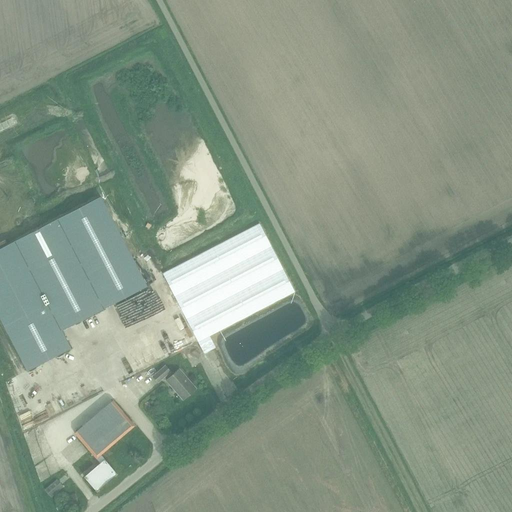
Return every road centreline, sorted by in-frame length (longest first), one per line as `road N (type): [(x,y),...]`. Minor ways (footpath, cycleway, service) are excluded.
road 1 (unclassified): [(84,511),(353,317),(511,235)]
road 2 (unknown): [(161,0),(330,332)]
road 3 (track): [(330,332),(422,511)]
